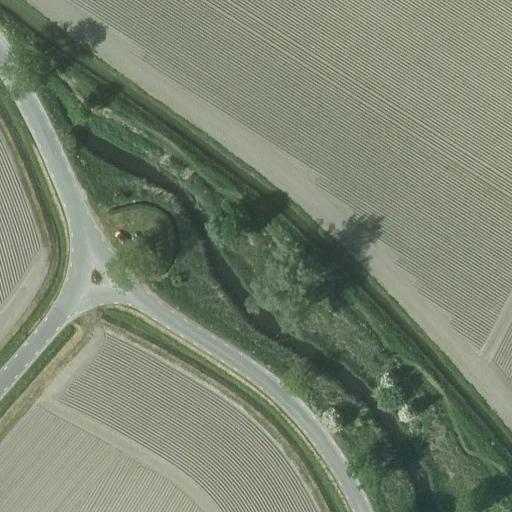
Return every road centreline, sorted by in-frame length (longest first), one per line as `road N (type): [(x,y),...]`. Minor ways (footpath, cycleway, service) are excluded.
road 1 (tertiary): [(362,511),(319,438),(271,386),(137,298)]
road 2 (tertiary): [(80,218),(0,56)]
